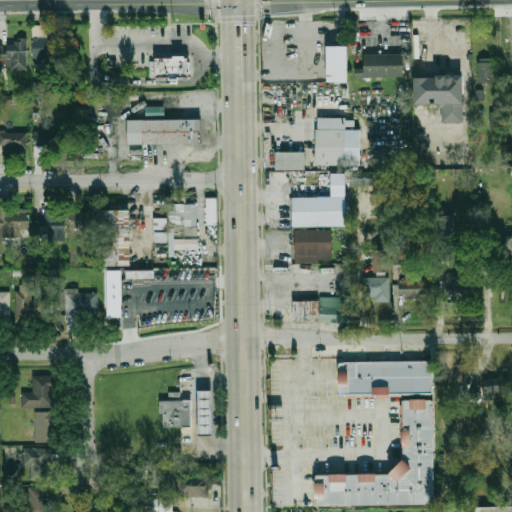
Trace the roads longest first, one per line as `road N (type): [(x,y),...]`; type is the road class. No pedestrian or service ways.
road 1 (secondary): [(241,69),(248,511)]
road 2 (residential): [(246,335),(511,337)]
road 3 (residential): [(0,178),(243,181)]
road 4 (tertiary): [(0,4),(239,3)]
road 5 (residential): [(92,354),(246,335)]
